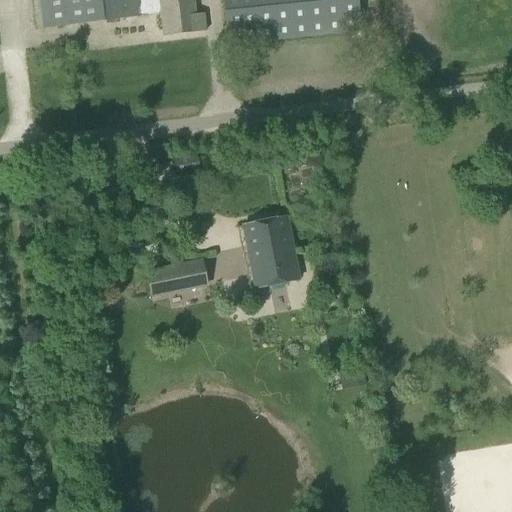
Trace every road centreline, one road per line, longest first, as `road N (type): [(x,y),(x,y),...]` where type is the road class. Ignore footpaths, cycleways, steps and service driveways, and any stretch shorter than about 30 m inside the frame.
road 1 (unclassified): [(0,149),(511,84)]
road 2 (track): [(0,149),(22,407),(47,511)]
